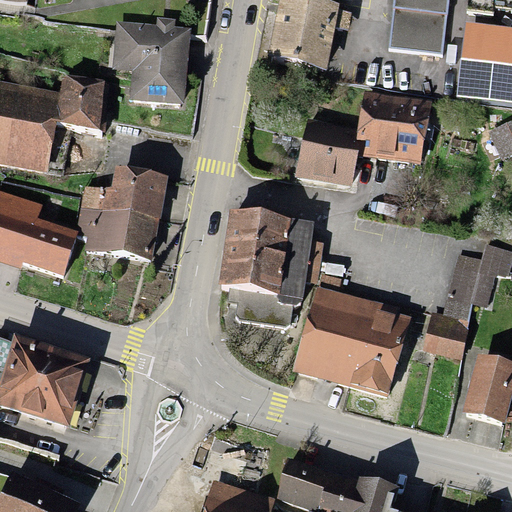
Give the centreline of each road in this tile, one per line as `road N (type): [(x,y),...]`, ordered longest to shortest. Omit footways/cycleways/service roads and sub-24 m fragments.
road 1 (tertiary): [(181,367),(237,0)]
road 2 (tertiary): [(511,469),(275,412),(219,389)]
road 3 (residential): [(153,357),(0,306)]
road 4 (residential): [(153,357),(123,511)]
road 5 (residential): [(140,511),(219,389)]
